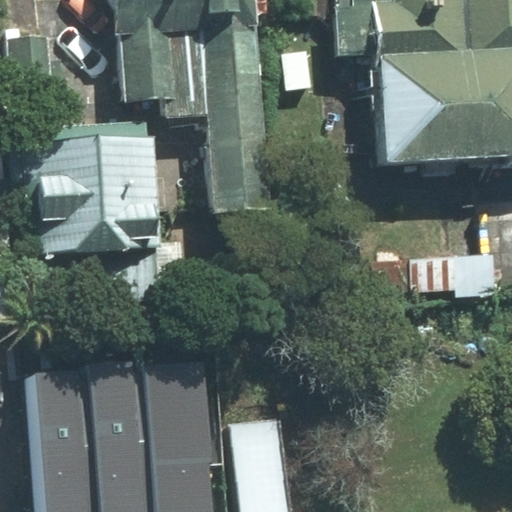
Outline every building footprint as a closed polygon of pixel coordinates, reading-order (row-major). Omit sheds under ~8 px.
[(286,193),(269,0),(121,0),(130,102),(161,100),(162,118),(206,114),(213,199),(286,193)] [(511,0),(321,0),(323,73),(373,72),(374,169),(511,166),(511,0)] [(71,31),(3,29),(1,93),(70,95),(71,31)] [(167,235),(162,118),(47,122),(52,253),(136,249),(138,321),(187,319),(184,234),(167,235)] [(502,254),(409,253),(409,300),(501,301),(502,254)] [(200,511),(190,356),(123,360),(131,511),(200,511)] [(131,511),(123,360),(70,363),(78,511),(131,511)] [(19,366),(27,511),(78,511),(70,363),(19,366)] [(291,511),(281,412),(234,417),(243,511),(291,511)]
